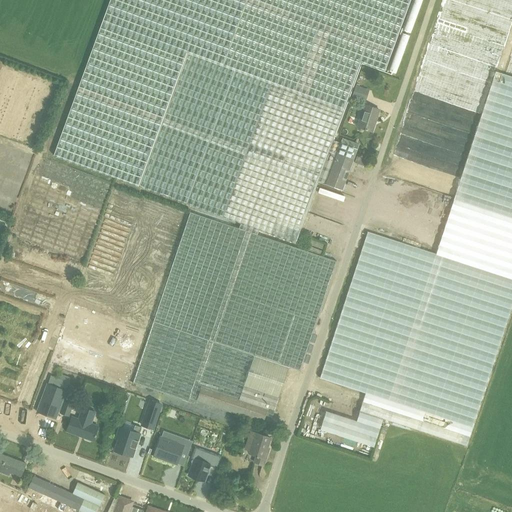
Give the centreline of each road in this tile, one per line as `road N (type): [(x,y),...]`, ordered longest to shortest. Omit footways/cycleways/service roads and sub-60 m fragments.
road 1 (unclassified): [(263,511),(432,0)]
road 2 (unclassified): [(0,431),(222,511)]
